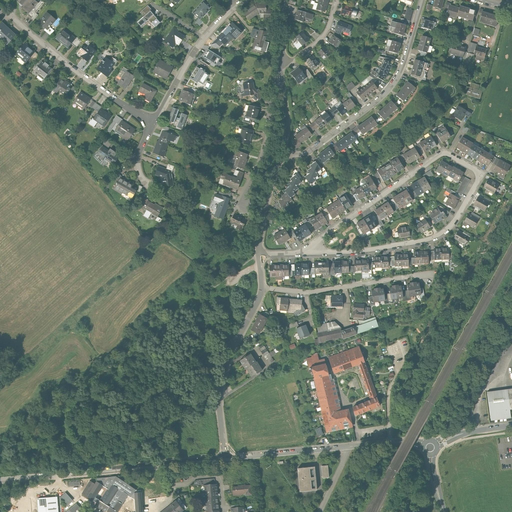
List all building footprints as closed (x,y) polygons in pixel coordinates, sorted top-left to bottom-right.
[(37,3),(33,0),(21,0),(19,3),(22,6),(21,7),(28,14),(37,3)] [(441,0),(435,0),(433,7),(441,9),(444,1),(441,0)] [(211,8),(203,1),(193,13),(200,20),(202,17),(203,18),(209,11),(208,11),(211,8)] [(324,12),(327,3),(319,1),(318,4),(316,10),(324,12)] [(260,5),(256,5),(244,14),(249,20),(260,13),(260,14),(264,15),(266,15),(266,8),(266,2),(260,2),(260,5)] [(141,12),(145,16),(150,11),(151,12),(152,10),(148,6),(141,12)] [(355,17),(357,11),(352,10),(352,9),(348,8),(348,7),(343,6),(340,14),(345,15),(350,16),(355,17)] [(457,15),(459,8),(449,6),(447,12),(446,15),(456,18),(457,15)] [(475,11),(459,7),(459,8),(457,15),(473,19),(475,11)] [(413,11),(407,9),(406,12),(405,15),(404,19),(403,23),(409,24),(413,11)] [(302,22),(304,16),(305,17),(306,18),(311,20),(313,15),(297,10),(294,20),(302,22)] [(145,16),(137,23),(141,27),(149,21),(155,28),(161,23),(151,12),(150,11),(145,16)] [(499,17),(482,12),(481,15),(479,22),(496,27),(499,17)] [(55,20),(46,13),(38,23),(45,29),(47,30),(49,27),(55,20)] [(427,21),(424,20),(421,28),(433,31),(436,23),(433,22),(427,21)] [(347,25),(338,22),(336,29),(342,32),(344,32),(348,34),(351,27),(347,25)] [(1,23),(0,23),(0,39),(6,45),(15,36),(1,23)] [(232,23),(217,38),(218,39),(222,43),(224,45),(226,42),(225,41),(231,36),(234,39),(241,32),(232,23)] [(45,29),(43,30),(50,36),(54,31),(49,27),(47,30),(45,29)] [(63,29),(56,39),(68,48),(71,44),(75,39),(63,29)] [(173,29),(164,43),(173,48),(175,44),(178,46),(184,37),(177,32),(178,32),(173,29)] [(259,31),(253,29),(251,37),(257,39),(257,40),(255,39),(253,49),(266,52),(269,43),(264,42),(266,36),(268,37),(270,33),(269,33),(260,30),(259,31)] [(302,32),(295,38),(298,41),(294,44),(298,49),(309,40),(302,32)] [(333,36),(328,43),(330,44),(336,48),(339,45),(342,42),(333,36)] [(430,39),(422,36),(418,50),(421,52),(426,53),(426,52),(428,45),(430,39)] [(76,38),(75,39),(71,44),(76,48),(81,41),(76,38)] [(218,39),(214,43),(218,47),(222,43),(218,39)] [(386,45),(387,46),(398,49),(400,44),(388,40),(386,45)] [(470,43),(467,53),(474,55),(476,48),(477,45),(470,43)] [(24,44),(15,55),(25,64),(30,58),(35,53),(24,44)] [(466,48),(452,44),(449,54),(463,58),(464,53),(466,48)] [(435,47),(428,45),(426,52),(433,54),(435,47)] [(83,46),(77,54),(87,62),(95,51),(89,46),(87,49),(83,46)] [(397,54),(398,49),(387,46),(386,51),(397,54)] [(209,51),(218,56),(220,49),(211,47),(209,51)] [(324,47),(317,53),(324,60),(331,54),(324,47)] [(487,51),(476,48),(474,55),(484,58),(487,51)] [(209,51),(208,50),(203,57),(208,60),(207,61),(211,64),(211,62),(216,65),(221,58),(218,56),(209,51)] [(38,56),(35,53),(30,58),(34,61),(38,56)] [(467,53),(464,53),(463,58),(462,59),(465,60),(463,67),(470,69),(474,55),(467,53)] [(312,56),(305,61),(312,70),(319,65),(312,56)] [(102,61),(96,69),(105,76),(110,70),(114,64),(110,61),(105,57),(102,61)] [(393,61),(384,58),(379,57),(378,60),(382,62),(379,69),(377,68),(375,72),(372,71),(371,74),(372,74),(375,77),(382,81),(383,81),(393,61)] [(422,62),(414,60),(410,75),(418,77),(422,62)] [(42,61),(33,73),(43,81),(52,69),(42,61)] [(173,68),(160,61),(153,73),(167,80),(173,68)] [(428,64),(422,62),(418,77),(410,75),(409,76),(424,81),(425,78),(424,78),(428,64)] [(128,70),(124,67),(117,76),(122,79),(127,72),(128,70)] [(209,75),(197,67),(189,79),(190,79),(196,83),(197,84),(198,82),(203,85),(209,75)] [(299,68),(291,74),(298,83),(306,77),(299,68)] [(122,82),(119,85),(125,90),(130,82),(134,77),(127,72),(122,79),(120,81),(122,82)] [(373,79),(370,76),(366,79),(369,82),(371,81),(375,86),(379,83),(373,79)] [(70,85),(60,78),(58,82),(52,90),(56,94),(58,92),(63,96),(70,85)] [(196,83),(190,79),(186,85),(194,88),(196,86),(194,85),(196,83)] [(375,86),(371,81),(369,82),(364,86),(356,93),(362,100),(377,88),(375,86)] [(355,87),(352,82),(345,87),(349,92),(355,87)] [(408,82),(402,89),(409,94),(411,91),(412,92),(415,88),(408,82)] [(252,83),(243,84),(244,92),(240,95),(240,97),(253,95),(259,101),(264,95),(258,90),(257,91),(253,88),(252,83)] [(470,88),(466,87),(464,92),(466,95),(480,99),(482,92),(477,90),(478,85),(471,83),(470,88)] [(156,91),(142,84),(138,92),(145,95),(143,99),(150,103),(156,91)] [(403,102),(409,94),(402,89),(398,94),(397,93),(395,96),(399,99),(403,102)] [(188,93),(182,91),(179,101),(192,106),(195,95),(188,93)] [(90,100),(80,93),(73,103),(83,110),(86,106),(90,100)] [(350,99),(343,105),(347,111),(355,106),(351,100),(350,99)] [(399,99),(394,105),(397,109),(402,104),(401,103),(403,102),(399,99)] [(95,103),(90,100),(86,106),(90,109),(91,108),(95,103)] [(391,102),(384,108),(390,114),(393,111),(394,112),(397,109),(394,105),(391,102)] [(101,108),(95,103),(91,108),(98,112),(101,109),(101,108)] [(342,115),(347,111),(343,105),(337,109),(339,112),(342,115)] [(260,108),(249,106),(246,116),(246,117),(255,119),(257,119),(260,108)] [(326,113),(327,113),(330,118),(333,116),(332,116),(337,113),(339,112),(337,109),(335,106),(333,108),(329,111),(326,113)] [(458,107),(452,116),(461,121),(464,115),(469,118),(472,112),(465,108),(463,110),(458,107)] [(384,120),(390,114),(384,108),(380,112),(379,111),(377,113),(380,117),(383,120),(384,120)] [(111,116),(101,109),(98,112),(93,120),(97,123),(104,127),(111,116)] [(178,113),(172,111),(168,121),(173,123),(172,126),(182,130),(187,116),(182,114),(181,115),(178,113)] [(327,113),(321,118),(326,124),(331,120),(330,118),(327,113)] [(116,116),(108,127),(111,129),(115,123),(118,125),(121,121),(122,120),(116,116)] [(371,117),(364,123),(369,130),(373,127),(373,128),(377,125),(374,121),(371,117)] [(380,117),(374,121),(377,125),(381,123),(380,122),(383,120),(380,117)] [(320,128),(326,124),(321,118),(315,122),(319,127),(320,128)] [(94,127),(97,123),(93,120),(92,119),(88,124),(94,127)] [(134,130),(121,121),(118,125),(113,132),(126,141),(134,130)] [(306,128),(310,133),(312,131),(316,128),(319,127),(315,122),(313,123),(309,127),(308,126),(306,128)] [(362,135),(369,130),(364,123),(359,126),(359,125),(356,127),(357,127),(361,133),(362,135)] [(440,132),(436,134),(441,142),(441,143),(450,137),(448,133),(443,125),(443,126),(438,129),(440,132)] [(351,132),(351,133),(356,139),(358,138),(361,133),(357,127),(351,132)] [(253,131),(242,128),(238,143),(249,146),(253,131)] [(306,128),(301,133),(305,139),(311,135),(310,133),(306,128)] [(161,136),(158,142),(165,145),(166,145),(168,141),(173,142),(175,136),(162,131),(161,135),(161,136)] [(299,143),(305,139),(301,133),(295,137),(297,140),(299,143)] [(351,133),(346,137),(351,143),(356,139),(351,133)] [(424,139),(425,141),(430,149),(436,146),(433,141),(430,136),(424,139)] [(345,147),(351,143),(346,137),(341,141),(345,147)] [(460,151),(461,152),(467,141),(462,138),(456,148),(460,150),(460,151)] [(105,139),(102,143),(108,148),(111,143),(105,139)] [(297,140),(294,142),(295,143),(292,144),(296,149),(301,145),(299,143),(297,140)] [(340,151),(345,147),(341,141),(335,145),(338,150),(340,151)] [(424,153),(430,149),(425,141),(419,144),(422,149),(424,153)] [(472,144),(467,141),(461,152),(462,152),(463,152),(467,154),(472,145),(472,144)] [(157,142),(153,154),(163,158),(165,152),(163,151),(165,145),(158,142),(157,142)] [(335,145),(330,149),(333,153),(338,150),(335,145)] [(469,155),(472,157),(477,148),(472,145),(467,154),(469,156),(469,155)] [(102,147),(96,154),(103,159),(112,166),(118,158),(109,151),(109,152),(102,147)] [(411,150),(408,152),(413,161),(420,157),(417,152),(414,147),(411,149),(411,150)] [(329,148),(324,152),(328,158),(334,154),(333,153),(330,149),(329,148)] [(482,151),(477,148),(472,157),(474,159),(474,158),(477,160),(482,151)] [(247,155),(236,151),(234,158),(236,159),(237,160),(235,166),(237,167),(243,169),(246,162),(245,161),(247,155)] [(479,161),(482,163),(488,154),(482,151),(477,160),(479,162),(479,161)] [(323,162),(328,158),(324,152),(318,156),(323,162)] [(408,164),(413,161),(408,152),(402,155),(405,160),(408,164)] [(396,158),(397,158),(400,163),(405,160),(402,155),(402,154),(396,158)] [(493,157),(488,154),(482,163),(488,166),(490,162),(493,157)] [(313,159),(315,162),(320,169),(322,172),(325,170),(315,157),(313,159)] [(496,158),(493,157),(490,162),(493,164),(492,164),(495,166),(499,160),(496,158)] [(390,163),(396,173),(403,169),(400,163),(397,158),(390,163)] [(499,160),(495,166),(494,168),(498,171),(496,175),(503,179),(510,166),(499,160)] [(310,166),(311,168),(315,173),(320,169),(315,162),(314,162),(313,162),(312,162),(311,163),(311,164),(312,164),(310,166)] [(440,172),(442,173),(447,165),(445,163),(445,164),(441,162),(436,171),(440,172)] [(390,163),(384,167),(390,178),(396,174),(396,173),(390,163)] [(168,164),(166,170),(172,172),(174,167),(168,164)] [(452,168),(447,165),(442,173),(447,176),(452,168)] [(166,170),(158,167),(155,175),(163,178),(164,186),(173,185),(171,174),(172,172),(166,170)] [(377,171),(377,172),(380,177),(383,182),(390,178),(384,167),(377,171)] [(447,176),(453,179),(458,170),(452,167),(452,168),(447,176)] [(317,176),(315,173),(311,168),(307,171),(309,174),(313,179),(317,176)] [(292,172),(295,175),(301,182),(303,181),(301,178),(303,176),(297,169),(295,171),(294,170),(292,172)] [(463,173),(458,170),(453,179),(455,180),(454,181),(458,183),(459,181),(462,176),(463,173)] [(223,186),(224,184),(237,189),(243,173),(239,171),(237,176),(236,179),(235,179),(231,177),(227,176),(227,175),(222,173),(218,184),(223,186)] [(422,175),(424,178),(426,180),(433,176),(430,171),(422,175)] [(369,177),(370,177),(372,182),(380,177),(377,172),(372,175),(369,176),(369,177)] [(118,181),(120,178),(121,177),(117,173),(113,178),(118,181)] [(306,176),(304,178),(310,186),(311,185),(315,181),(313,179),(309,174),(308,174),(307,174),(306,175),(306,176)] [(290,179),(291,180),(295,186),(301,182),(295,175),(294,176),(294,175),(293,175),(292,176),(292,177),(292,178),(290,179)] [(364,180),(366,184),(370,192),(376,188),(372,182),(370,177),(369,177),(364,180)] [(118,181),(113,189),(126,197),(132,186),(120,178),(118,181)] [(424,178),(417,182),(423,192),(430,188),(426,180),(424,178)] [(462,183),(456,193),(461,196),(470,181),(465,178),(462,183)] [(297,189),(295,186),(291,180),(289,182),(289,183),(289,184),(287,185),(288,186),(293,193),(297,189)] [(498,185),(488,180),(483,188),(487,190),(489,191),(493,194),(498,185)] [(417,196),(423,192),(417,182),(410,186),(413,191),(417,196)] [(360,188),(365,196),(371,192),(370,192),(366,184),(360,188)] [(284,191),(285,192),(290,198),(294,194),(293,193),(288,186),(286,188),(286,189),(284,191)] [(355,194),(353,196),(354,197),(356,201),(365,196),(360,188),(354,192),(355,194)] [(459,199),(461,196),(456,193),(447,188),(445,191),(450,194),(459,199)] [(229,199),(231,193),(224,190),(222,193),(219,192),(218,195),(222,197),(222,196),(229,199)] [(406,191),(399,195),(405,205),(412,201),(409,196),(406,191)] [(281,196),(283,199),(287,204),(291,200),(290,198),(285,192),(283,193),(283,194),(283,195),(281,196)] [(351,193),(346,196),(348,201),(354,197),(353,196),(351,193)] [(218,195),(215,194),(213,200),(219,202),(214,216),(222,219),(228,205),(227,205),(229,199),(222,196),(222,197),(218,195)] [(450,194),(447,199),(444,204),(453,209),(456,204),(459,199),(450,194)] [(398,209),(405,205),(399,195),(392,199),(398,209)] [(339,200),(345,210),(352,206),(348,201),(346,196),(339,200)] [(144,206),(147,201),(148,200),(143,197),(140,204),(144,206)] [(478,197),(473,205),(476,207),(479,208),(484,211),(489,203),(483,200),(478,197)] [(289,206),(287,204),(283,199),(282,199),(281,199),(280,200),(280,201),(278,203),(280,205),(284,210),(287,207),(289,206)] [(392,199),(390,201),(393,205),(396,210),(398,209),(392,199)] [(333,204),(339,214),(345,210),(339,200),(333,204)] [(143,208),(146,211),(143,216),(148,219),(151,213),(157,217),(162,208),(155,204),(154,205),(147,201),(144,206),(143,208)] [(388,203),(381,207),(386,216),(393,212),(390,207),(388,203)] [(333,204),(326,209),(331,219),(339,214),(333,204)] [(441,213),(442,212),(443,213),(445,216),(448,212),(445,210),(440,206),(438,208),(441,213)] [(380,220),(386,216),(381,207),(374,211),(377,216),(380,220)] [(433,214),(430,216),(435,224),(446,217),(445,216),(443,213),(442,212),(441,213),(438,208),(432,212),(433,214)] [(320,214),(321,213),(326,222),(331,219),(326,209),(323,210),(323,211),(320,213),(320,214)] [(470,211),(468,214),(478,220),(479,217),(470,211)] [(320,214),(316,217),(321,226),(327,223),(326,222),(321,213),(320,214)] [(478,220),(468,214),(464,222),(467,224),(474,228),(478,220)] [(230,222),(231,222),(238,226),(236,229),(241,231),(245,222),(246,221),(246,220),(234,215),(232,218),(230,222)] [(370,216),(363,220),(369,231),(376,226),(371,218),(370,216)] [(377,216),(374,217),(378,225),(380,227),(383,225),(380,220),(377,216)] [(321,226),(316,217),(313,218),(313,217),(309,220),(309,221),(313,226),(315,230),(319,228),(321,226)] [(430,227),(424,219),(421,221),(415,225),(418,229),(417,230),(419,232),(421,233),(430,227)] [(362,235),(369,231),(363,220),(356,224),(359,229),(362,235)] [(305,225),(299,229),(305,238),(311,235),(308,229),(305,225)] [(408,227),(397,229),(398,232),(398,237),(398,238),(410,237),(408,227)] [(299,242),(305,238),(299,229),(293,232),(296,236),(299,242)] [(282,231),(279,233),(285,243),(288,241),(288,240),(290,239),(287,234),(285,230),(282,232),(282,231)] [(458,231),(454,238),(459,241),(458,243),(464,246),(469,238),(462,233),(458,231)] [(283,245),(285,243),(279,233),(277,234),(277,235),(274,236),(276,241),(275,242),(277,246),(279,245),(282,244),(283,245)] [(448,249),(441,249),(441,262),(449,262),(448,259),(448,253),(448,249)] [(282,276),(281,265),(273,265),(273,266),(270,267),(270,277),(275,277),(276,280),(281,280),(280,277),(282,277),(282,276)] [(416,282),(413,283),(415,296),(420,295),(421,295),(420,289),(419,283),(416,284),(416,282)] [(398,285),(395,285),(397,298),(402,298),(403,298),(402,292),(401,286),(398,287),(398,285)] [(380,288),(377,288),(379,302),(384,301),(385,300),(384,295),(383,289),(380,290),(380,288)] [(342,296),(331,296),(331,302),(331,306),(342,306),(342,296)] [(277,298),(277,304),(280,304),(280,310),(280,312),(287,313),(289,299),(277,298)] [(302,301),(289,299),(287,313),(294,313),(301,309),(301,305),(302,301)] [(364,312),(363,312),(363,311),(364,306),(364,305),(354,304),(353,311),(352,317),(353,317),(364,318),(364,312)] [(301,309),(294,313),(296,316),(305,311),(301,305),(301,309)] [(259,314),(255,322),(263,327),(265,322),(265,318),(264,313),(259,314)] [(360,326),(354,327),(356,334),(378,327),(375,317),(364,321),(363,321),(358,320),(360,326)] [(261,331),(263,327),(255,322),(250,330),(252,334),(261,331)] [(335,322),(317,326),(318,333),(316,333),(318,339),(319,343),(325,342),(325,341),(342,337),(340,332),(341,332),(341,328),(335,322)] [(305,326),(296,329),(300,339),(309,336),(305,326)] [(354,327),(341,332),(340,332),(342,337),(342,339),(356,334),(354,327)] [(269,354),(264,346),(259,350),(269,365),(274,361),(271,357),(276,354),(274,350),(269,354)] [(358,364),(364,362),(362,356),(359,347),(349,351),(348,351),(344,352),(334,356),(328,358),(334,373),(358,364)] [(250,354),(239,361),(245,369),(246,369),(255,362),(250,354)] [(311,367),(325,364),(324,360),(320,361),(318,361),(317,354),(311,356),(311,358),(306,359),(309,370),(311,370),(310,368),(311,367)] [(256,362),(255,362),(246,369),(251,377),(262,370),(256,362)] [(358,364),(369,398),(376,395),(374,389),(370,378),(366,368),(364,362),(358,364)] [(311,367),(314,378),(328,375),(328,372),(325,364),(311,367)] [(330,375),(328,375),(314,378),(322,412),(336,409),(335,405),(332,393),(330,381),(329,380),(331,379),(330,375)] [(333,379),(331,379),(329,380),(330,381),(332,393),(335,405),(336,409),(336,410),(337,412),(341,411),(333,379)] [(511,388),(487,392),(491,421),(511,419),(510,410),(511,409),(511,388)] [(377,399),(376,395),(369,398),(370,400),(369,401),(364,403),(358,405),(352,408),(355,415),(367,411),(380,406),(377,399)] [(322,412),(326,429),(351,424),(348,410),(347,410),(341,411),(337,412),(336,410),(336,409),(322,412)] [(352,427),(351,424),(326,429),(327,433),(352,427)] [(314,467),(297,469),(300,492),(317,490),(314,467)] [(105,511),(106,511),(107,511),(117,511),(121,505),(128,495),(131,497),(134,493),(136,490),(116,477),(96,479),(97,482),(95,484),(90,481),(82,494),(96,503),(98,504),(96,507),(103,511),(105,511)] [(238,487),(232,487),(233,496),(242,495),(242,494),(245,493),(246,495),(252,495),(251,486),(245,486),(245,485),(238,486),(238,487)] [(72,501),(65,493),(60,498),(67,505),(72,501)] [(142,511),(141,493),(134,493),(131,497),(133,499),(135,500),(135,511),(142,511)] [(58,511),(57,497),(37,498),(38,511),(58,511)] [(161,511),(181,511),(186,508),(179,498),(174,502),(161,511)]
